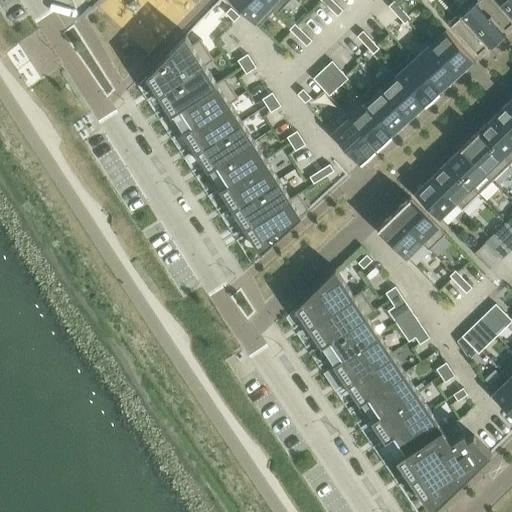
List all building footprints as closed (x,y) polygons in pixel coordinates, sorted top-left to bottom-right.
[(265,0),(233,0),(259,25),(275,9),(265,0)] [(278,12),(290,0),(265,0),(275,9),(278,12)] [(488,47),(506,31),(477,0),(465,0),(454,10),(461,17),(451,26),(478,55),(487,46),(488,47)] [(511,0),(477,0),(506,31),(507,30),(506,29),(511,24),(511,0)] [(329,7),(338,16),(344,10),(335,1),(329,7)] [(395,1),(389,6),(397,15),(403,9),(395,1)] [(231,7),(226,13),(234,21),(240,16),(231,7)] [(411,18),(403,9),(397,15),(405,23),(411,18)] [(293,26),(290,29),(298,37),(304,32),(295,23),(293,26)] [(457,75),(474,60),(446,30),(429,45),(457,75)] [(364,31),(358,36),(366,45),(372,39),(364,31)] [(298,37),(307,46),(312,40),(304,32),(298,37)] [(187,34),(157,64),(171,85),(213,58),(201,38),(193,43),(187,34)] [(380,48),(372,39),(366,45),(374,53),(380,48)] [(441,90),(457,75),(429,45),(414,59),(411,55),(410,55),(441,90)] [(248,53),(238,60),(242,67),(252,60),(248,53)] [(410,55),(394,70),(425,104),(441,90),(410,55)] [(213,58),(171,85),(183,105),(218,82),(226,77),(225,76),(217,81),(206,64),(214,59),(213,58)] [(252,60),(242,67),(247,73),(257,67),(252,60)] [(327,66),(335,75),(341,69),(333,60),(327,66)] [(349,78),(341,69),(335,75),(343,83),(349,78)] [(381,88),(409,119),(425,104),(394,70),(393,71),(397,74),(381,88)] [(218,82),(183,105),(195,124),(230,102),(238,96),(226,77),(218,82)] [(304,88),(298,94),(306,102),(312,97),(304,88)] [(409,119),(381,88),(366,102),(360,95),(359,96),(393,133),(409,119)] [(273,92),(263,98),(267,105),(277,99),(273,92)] [(230,102),(195,124),(207,143),(242,121),(231,102),(239,97),(238,96),(230,102)] [(393,133),(359,96),(343,110),(377,148),(393,133)] [(277,99),(267,105),(271,112),(281,105),(277,99)] [(511,104),(509,101),(493,116),(511,135),(511,104)] [(377,148),(343,110),(326,125),(360,163),(377,148)] [(511,135),(493,116),(478,132),(503,157),(510,164),(511,162),(511,135)] [(242,121),(207,143),(220,162),(255,140),(242,121)] [(298,131),(288,137),(292,144),(302,137),(298,131)] [(487,172),(494,179),(510,164),(503,157),(478,132),(462,147),(487,172)] [(306,144),(302,137),(292,144),(296,150),(306,144)] [(255,140),(220,162),(232,182),(267,159),(255,140)] [(462,147),(447,162),(479,194),(480,193),(494,179),(487,172),(462,147)] [(267,159),(232,182),(244,201),(279,178),(267,159)] [(447,162),(431,177),(463,209),(479,194),(447,162)] [(330,164),(320,170),(324,177),(334,170),(330,164)] [(310,176),(315,183),(324,177),(320,170),(310,176)] [(462,210),(463,209),(431,177),(415,192),(440,218),(455,204),(462,210)] [(279,178),(244,201),(256,220),(291,198),(299,193),(299,192),(291,197),(279,178)] [(291,198),(256,220),(271,243),(292,224),(309,209),(299,193),(291,198)] [(430,249),(446,233),(410,196),(394,212),(430,249)] [(430,249),(394,212),(378,228),(407,258),(423,243),(429,249),(430,249)] [(494,233),(486,241),(494,250),(503,242),(494,233)] [(511,250),(503,242),(494,250),(502,259),(511,250)] [(364,268),(373,260),(367,254),(358,262),(364,268)] [(317,321),(362,290),(362,289),(354,295),(336,268),(303,300),(305,301),(317,321)] [(464,278),(456,270),(450,275),(458,284),(464,278)] [(464,278),(458,284),(467,292),(472,287),(464,278)] [(386,293),(390,300),(400,293),(396,287),(386,293)] [(330,340),(375,309),(362,290),(317,321),(330,340)] [(400,293),(390,300),(395,306),(405,300),(400,293)] [(504,312),(496,303),(491,309),(499,317),(504,312)] [(343,359),(380,333),(368,315),(376,310),(375,309),(330,340),(343,359)] [(499,317),(507,326),(511,320),(511,319),(504,312),(499,317)] [(426,330),(421,324),(411,330),(416,337),(426,330)] [(416,337),(420,344),(430,337),(426,330),(416,337)] [(476,339),(468,330),(462,336),(471,344),(476,339)] [(355,377),(393,352),(380,333),(343,359),(355,377)] [(471,344),(479,353),(484,347),(476,339),(471,344)] [(368,396),(405,371),(393,352),(355,377),(368,396)] [(511,381),(511,361),(502,371),(509,378),(511,381)] [(437,368),(441,375),(451,369),(447,362),(437,368)] [(456,375),(451,369),(441,375),(446,382),(456,375)] [(405,371),(368,396),(381,415),(418,390),(405,371)] [(511,381),(509,378),(502,371),(501,372),(508,379),(493,394),(511,413),(511,381)] [(454,394),(458,400),(468,394),(464,387),(454,394)] [(394,434),(431,409),(418,390),(381,415),(394,434)] [(406,453),(443,428),(431,409),(394,434),(406,453)] [(443,428),(406,453),(439,503),(492,452),(474,434),(468,438),(456,420),(443,428)]
